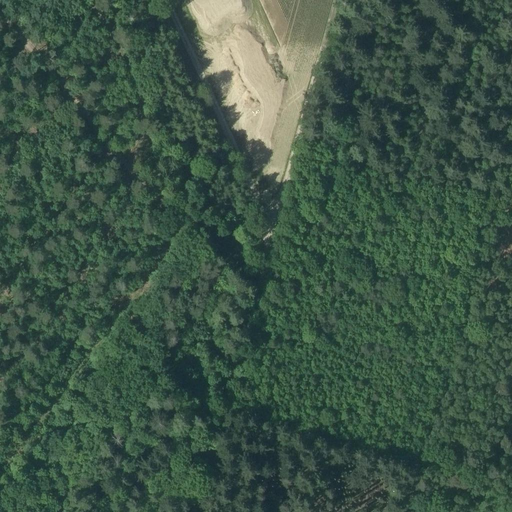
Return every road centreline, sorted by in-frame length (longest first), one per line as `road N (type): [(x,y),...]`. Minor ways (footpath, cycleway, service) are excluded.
road 1 (track): [(335,0),(194,511)]
road 2 (track): [(270,235),(204,220),(157,197),(0,15)]
road 3 (track): [(271,229),(165,0)]
